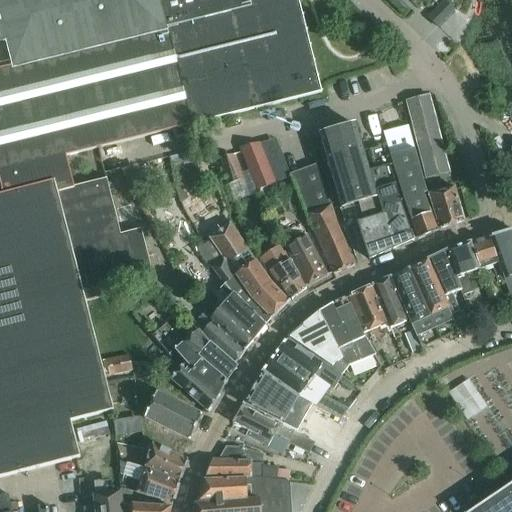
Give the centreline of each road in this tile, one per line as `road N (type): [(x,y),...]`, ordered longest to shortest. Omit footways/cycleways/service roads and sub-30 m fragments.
road 1 (residential): [(496,218),(332,292),(281,330),(222,419),(184,511)]
road 2 (residential): [(309,511),(378,391),(511,325)]
road 3 (residential): [(496,218),(448,85),(369,0)]
